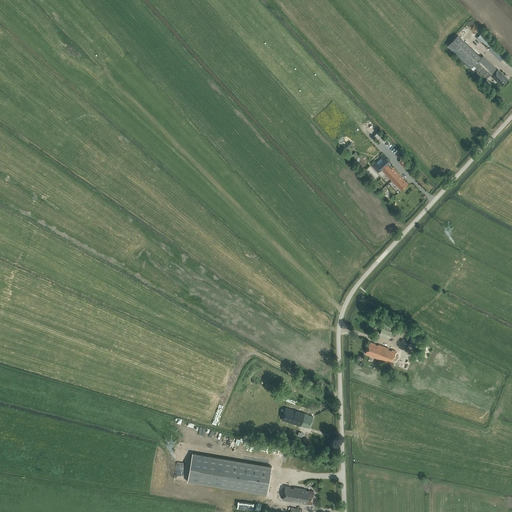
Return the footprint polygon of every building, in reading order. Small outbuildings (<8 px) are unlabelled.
[(489,48),(488,49),(501,61),(506,55),(493,43),(494,43),(482,32),(478,37),(489,48)] [(480,56),(458,35),(447,46),(470,67),(480,56)] [(487,77),(496,68),(484,55),(474,64),(487,77)] [(502,85),(508,79),(500,72),(501,71),(498,69),(491,76),(496,81),(497,81),(502,85)] [(378,131),(373,136),(380,143),(385,139),(378,131)] [(377,172),(389,162),(383,156),(372,166),(377,172)] [(406,169),(410,165),(403,157),(398,161),(406,169)] [(395,168),(393,166),(386,173),(397,185),(402,190),(408,183),(404,178),(395,169),(395,168)] [(400,332),(403,324),(380,315),(377,323),(400,332)] [(382,328),(380,332),(377,330),(376,333),(390,338),(392,331),(382,328)] [(413,354),(421,335),(413,332),(409,341),(402,339),(401,342),(408,345),(405,351),(413,354)] [(376,344),(370,341),(365,353),(371,355),(371,356),(391,363),(396,351),(392,349),(392,350),(389,349),(389,348),(376,343),(376,344)] [(275,416),(279,397),(267,395),(263,414),(275,416)] [(310,427),(313,416),(300,412),(300,411),(286,407),(282,420),(304,427),(305,426),(310,427)] [(272,466),(192,453),(188,481),(267,495),(272,466)] [(294,487),(290,487),(291,486),(285,485),(283,500),(307,504),(307,502),(312,503),(314,491),(309,490),(306,489),(294,486),(294,487)]
